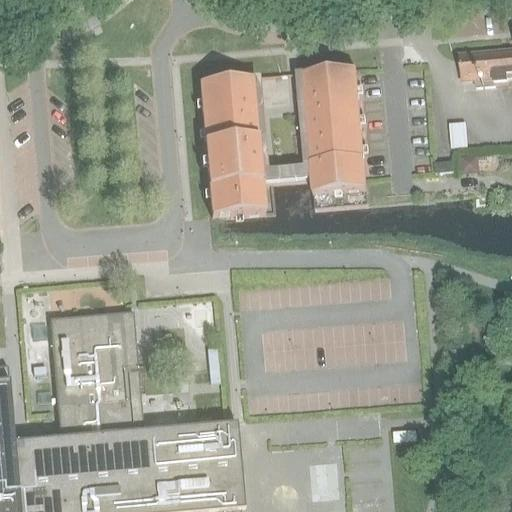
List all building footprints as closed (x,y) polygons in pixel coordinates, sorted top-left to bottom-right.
[(511,55),(491,57),(460,60),(460,64),(461,84),(475,83),(475,88),(494,87),(506,86),(506,80),(511,79),(511,55)] [(366,195),(355,73),(303,78),(313,199),(366,195)] [(252,83),(199,87),(211,222),(264,217),(252,83)] [(466,137),(465,126),(449,128),(451,152),(467,151),(466,137)] [(460,161),(462,177),(479,176),(477,159),(460,161)] [(453,176),(452,166),(434,167),(435,178),(453,176)] [(8,372),(0,372),(0,511),(241,511),(234,429),(144,437),(133,318),(50,325),(60,444),(15,448),(8,372)] [(206,354),(209,388),(219,387),(215,353),(206,354)] [(45,370),(32,371),(33,379),(46,378),(45,370)] [(417,444),(416,434),(393,436),(394,446),(417,444)]
